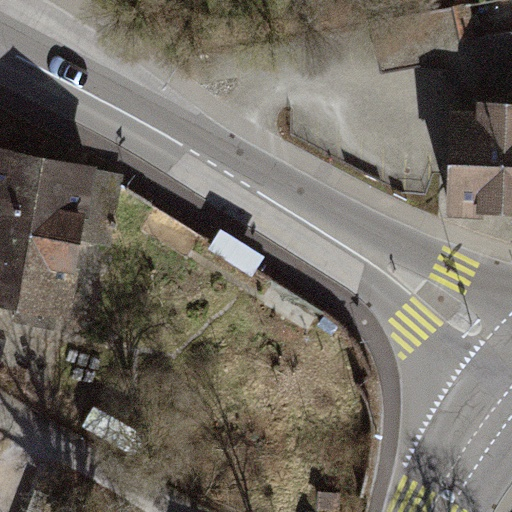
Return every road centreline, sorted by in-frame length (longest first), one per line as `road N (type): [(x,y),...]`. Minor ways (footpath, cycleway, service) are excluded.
road 1 (secondary): [(0,47),(440,302),(511,360)]
road 2 (tertiary): [(511,406),(439,511)]
